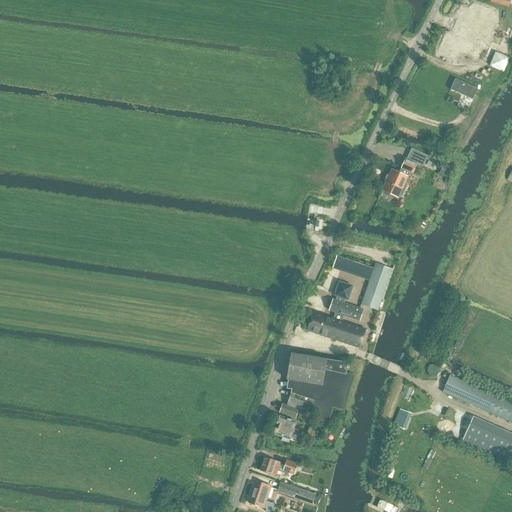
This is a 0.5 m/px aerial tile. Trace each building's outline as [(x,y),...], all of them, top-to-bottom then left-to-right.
[(489,0),(489,3),(508,8),(510,0),(489,0)] [(450,32),(445,43),(470,53),(474,44),(480,47),(481,45),(490,48),(500,23),(467,9),(456,34),(450,32)] [(502,71),(507,58),(495,53),(489,66),(502,71)] [(454,79),(450,90),(472,99),(476,89),(454,79)] [(386,182),(381,191),(397,198),(398,196),(401,197),(407,184),(404,182),(406,177),(408,172),(412,173),(416,164),(405,159),(401,169),(399,174),(391,170),(388,176),(387,175),(384,181),(386,182)] [(443,164),(439,174),(447,177),(451,167),(443,164)] [(375,263),(362,302),(379,309),(393,270),(375,263)] [(312,313),(306,331),(359,349),(365,331),(340,323),(342,316),(351,319),(359,322),(363,311),(354,308),(343,304),(345,300),(347,300),(351,287),(337,282),(333,296),(336,297),(335,302),(332,301),(329,312),(335,314),(333,320),(312,313)] [(291,354),(287,380),(288,380),(300,382),(300,383),(314,385),(323,386),(324,383),(325,383),(326,360),(291,354)] [(326,360),(325,383),(342,388),(349,390),(353,375),(346,373),(346,370),(344,370),(345,363),(326,360)] [(511,423),(511,403),(450,376),(442,393),(511,423)] [(288,380),(286,389),(291,390),(298,392),(309,396),(308,398),(313,400),(310,409),(318,412),(316,420),(328,423),(332,408),(343,411),(349,390),(342,388),(325,383),(324,383),(323,386),(314,385),(300,383),(300,382),(288,380)] [(291,390),(286,405),(309,413),(310,409),(313,400),(308,398),(309,396),(298,392),(291,390)] [(298,410),(282,405),(279,413),(295,418),(298,410)] [(400,410),(397,417),(405,420),(408,413),(400,410)] [(300,411),(297,419),(306,422),(309,414),(300,411)] [(275,427),(273,435),(282,438),(281,441),(288,443),(289,440),(297,443),(299,436),(297,435),(297,434),(298,431),(293,429),(295,422),(279,417),(276,426),(278,426),(277,428),(275,427)] [(505,462),(511,447),(511,435),(473,418),(463,442),(505,462)] [(308,428),(305,440),(315,443),(319,431),(308,428)] [(275,476),(279,463),(265,458),(260,471),(275,476)] [(286,461),(282,472),(294,476),(298,465),(286,461)] [(257,482),(249,504),(263,509),(266,510),(265,511),(270,511),(274,504),(266,501),(271,487),(257,482)] [(311,504),(314,495),(280,483),(277,492),(295,498),(294,499),(311,504)] [(383,510),(386,503),(379,500),(376,507),(383,510)]
